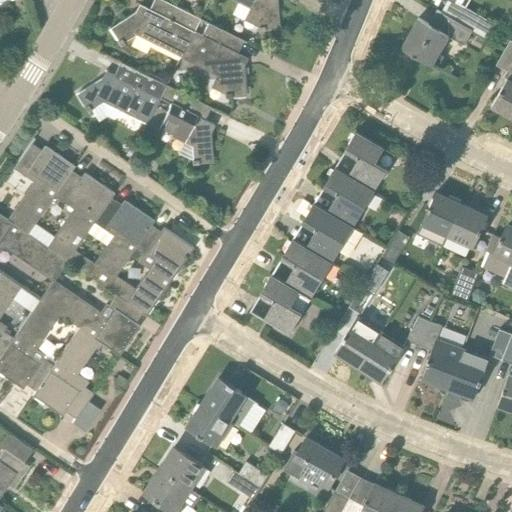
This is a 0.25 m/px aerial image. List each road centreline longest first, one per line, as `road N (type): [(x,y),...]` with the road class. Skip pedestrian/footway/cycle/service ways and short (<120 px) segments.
road 1 (residential): [(511,465),(381,428),(190,315)]
road 2 (residential): [(233,242),(17,96)]
road 3 (residential): [(511,177),(327,86)]
road 4 (residential): [(89,472),(190,315)]
road 5 (residential): [(233,242),(327,86)]
